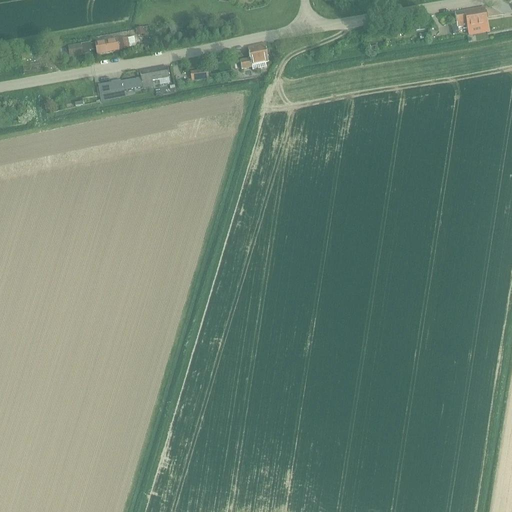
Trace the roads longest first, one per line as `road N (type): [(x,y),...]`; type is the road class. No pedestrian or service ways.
road 1 (unclassified): [(0,87),(305,29)]
road 2 (unclassified): [(305,29),(475,0)]
